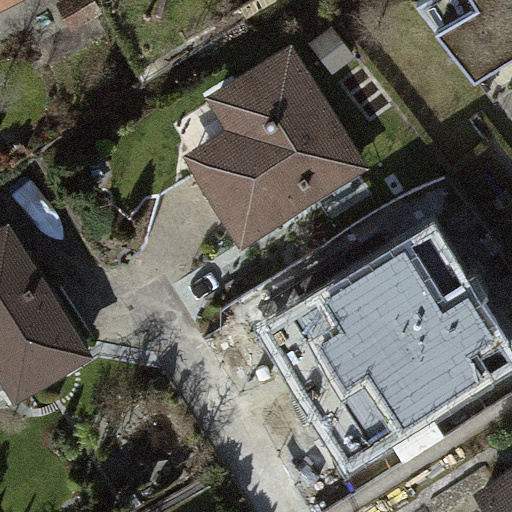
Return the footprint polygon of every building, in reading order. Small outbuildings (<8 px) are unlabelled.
[(511,0),(415,0),(412,2),(480,105),(511,84),(511,0)] [(227,127),(185,153),(244,246),(372,166),(294,42),(207,96),(227,127)] [(12,218),(0,224),(0,376),(16,403),(96,355),(12,218)] [(427,233),(371,267),(385,290),(333,322),(392,417),(500,350),(427,233)] [(511,511),(511,466),(473,491),(486,511),(511,511)]
